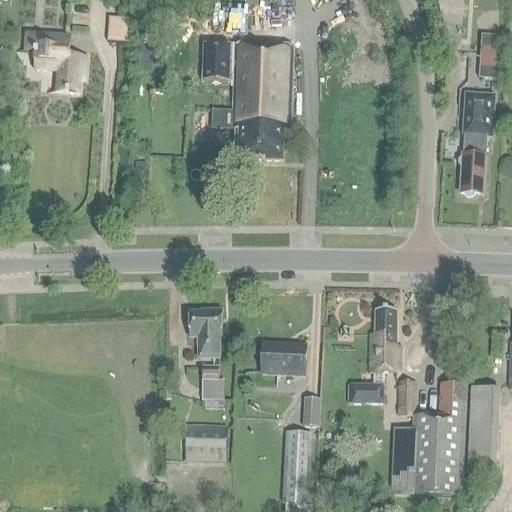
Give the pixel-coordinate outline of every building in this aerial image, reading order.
[(111,43),(127,45),(128,33),(112,31),(111,43)] [(27,36),(26,53),(35,54),(35,60),(36,60),(35,72),(57,73),(56,93),(46,93),(45,94),(79,96),(80,82),(85,83),(86,58),(65,57),(66,42),(69,43),(69,39),(27,36)] [(228,86),(229,47),(203,46),(202,85),(228,86)] [(293,48),(235,46),(232,114),(212,113),(211,131),(234,132),(234,145),(238,145),(238,162),(282,164),(283,134),(290,134),(293,48)] [(492,71),(493,47),(473,46),(472,70),(492,71)] [(475,196),(482,196),(486,138),(491,138),(493,98),(465,97),(463,137),(470,137),(469,157),(462,157),(462,158),(458,161),(457,166),(461,169),(459,195),(462,195),(466,199),(471,199),(475,196)] [(400,376),(400,348),(396,348),(396,312),(375,312),(375,337),(370,337),(369,375),(373,375),(373,387),(349,387),(349,406),(383,406),(383,375),(400,376)] [(221,340),(221,313),(202,313),(202,315),(191,315),(191,314),(190,314),(190,340),(191,340),(191,339),(198,339),(198,360),(219,360),(219,339),(220,339),(220,340),(221,340)] [(340,330),(340,338),(348,339),(348,331),(340,330)] [(504,344),(505,334),(492,333),(490,361),(502,362),(503,344),(504,344)] [(261,376),(304,378),(306,348),(263,346),(261,376)] [(203,368),(203,383),(218,383),(218,368),(203,368)] [(224,383),(218,383),(203,383),(203,411),(224,411),(224,383)] [(398,418),(414,418),(414,385),(399,385),(398,418)] [(412,432),(394,431),(391,497),(461,499),(466,388),(440,387),(439,419),(413,418),(412,432)] [(467,475),(496,476),(500,391),(471,389),(467,475)] [(302,429),(318,430),(320,402),(304,401),(302,429)] [(184,463),(225,464),(226,430),(186,429),(184,463)] [(286,435),(283,506),(308,507),(311,436),(286,435)]
